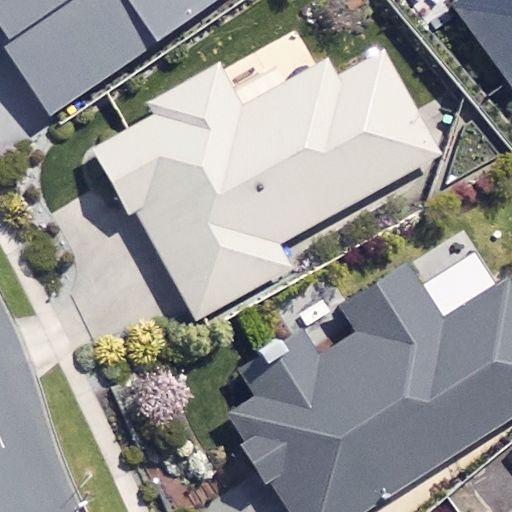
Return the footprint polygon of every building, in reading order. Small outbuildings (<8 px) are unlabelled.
[(0,0),(0,49),(43,111),(201,0),(0,0)] [(511,0),(456,0),(451,4),(511,87),(511,0)] [(432,153),(376,52),(332,76),(320,55),(232,103),(213,68),(82,139),(120,210),(129,205),(189,316),(281,266),(268,242),(432,153)] [(437,319),(401,261),(335,303),(351,328),(310,354),(293,327),(238,362),(251,383),(215,406),(282,511),(350,511),(511,409),(511,299),(499,279),(437,319)] [(511,511),(511,496),(492,511),(511,511)]
